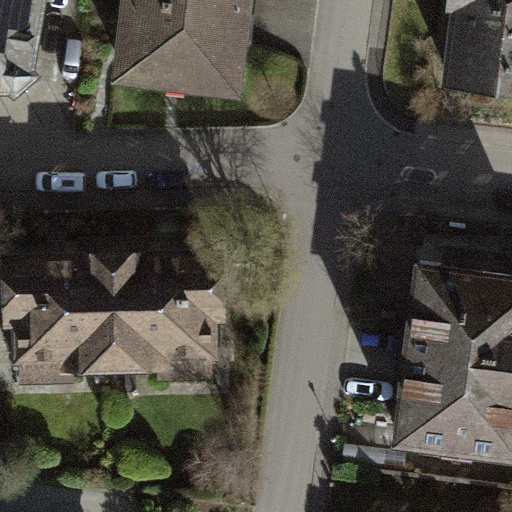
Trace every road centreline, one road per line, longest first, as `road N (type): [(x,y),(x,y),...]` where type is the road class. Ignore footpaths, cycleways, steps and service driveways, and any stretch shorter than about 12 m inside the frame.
road 1 (residential): [(284,511),(329,164)]
road 2 (residential): [(329,164),(0,175)]
road 3 (residential): [(329,164),(511,186)]
road 4 (residential): [(329,164),(350,0)]
